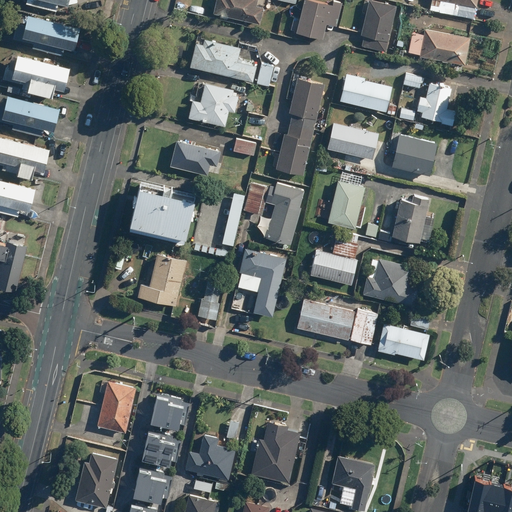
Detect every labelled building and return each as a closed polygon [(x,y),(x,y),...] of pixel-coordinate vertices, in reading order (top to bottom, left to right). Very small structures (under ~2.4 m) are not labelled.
[(73,0),(26,0),(26,2),(60,11),(62,0),(69,0),(73,1),(73,0)] [(260,0),(219,0),(217,9),(262,21),(267,4),(260,2),(260,0)] [(337,0),(306,0),(299,31),(326,37),(329,21),(341,24),(346,2),(337,0)] [(399,2),(384,0),(369,0),(364,32),(367,33),(365,45),(391,50),(399,2)] [(480,0),(437,0),(436,9),(477,16),(480,0)] [(25,6),(16,35),(36,41),(35,45),(65,54),(68,44),(79,47),(86,24),(25,6)] [(422,55),(469,62),(473,34),(426,27),(425,33),(413,31),(410,50),(423,51),(422,55)] [(246,56),(243,56),(245,44),(197,34),(191,65),(256,78),(259,62),(245,60),(246,56)] [(11,47),(4,75),(20,79),(19,84),(34,88),(34,86),(59,92),(61,84),(69,86),(74,62),(11,47)] [(277,64),(265,61),(260,81),(272,84),(277,64)] [(348,72),(342,97),(389,109),(396,83),(348,72)] [(407,72),(405,81),(422,86),(424,76),(407,72)] [(299,73),(291,108),(319,114),(327,80),(299,73)] [(450,105),(455,83),(432,79),(429,94),(421,92),(418,107),(425,108),(424,115),(456,122),(459,107),(450,105)] [(237,86),(207,80),(203,98),(197,97),(193,118),(230,125),(233,110),(239,112),(243,93),(236,91),(237,86)] [(0,116),(16,121),(15,127),(46,135),(49,124),(61,128),(66,106),(12,92),(10,102),(0,99),(0,116)] [(402,106),(401,114),(417,117),(418,109),(402,106)] [(335,119),(329,145),(375,155),(381,129),(335,119)] [(316,128),(293,123),(292,130),(286,129),(278,166),(306,173),(316,128)] [(403,130),(394,162),(433,172),(442,139),(403,130)] [(54,144),(2,131),(0,139),(0,159),(5,161),(4,167),(37,176),(40,165),(49,167),(54,144)] [(238,136),(235,148),(256,152),(259,141),(238,136)] [(178,137),(172,162),(209,171),(212,161),(221,163),(224,148),(178,137)] [(0,209),(21,214),(23,204),(35,207),(41,185),(0,174),(0,209)] [(360,187),(362,179),(337,175),(328,224),(356,229),(364,187),(360,187)] [(143,176),(130,225),(195,242),(207,193),(143,176)] [(265,213),(272,182),(252,177),(244,208),(265,213)] [(307,186),(278,179),(272,201),(280,203),(272,236),(293,241),(307,186)] [(233,214),(242,216),(246,196),(228,193),(225,209),(234,211),(233,214)] [(395,238),(422,243),(423,238),(431,240),(435,216),(427,215),(430,197),(414,194),(413,201),(401,199),(395,238)] [(359,259),(357,259),(360,244),(358,244),(360,236),(338,231),(333,254),(317,250),(312,276),(354,286),(359,259)] [(11,240),(0,237),(0,270),(4,271),(2,279),(21,284),(32,238),(13,234),(11,240)] [(288,255),(248,246),(239,284),(261,289),(256,310),(274,314),(288,255)] [(189,256),(159,250),(152,283),(143,281),(141,295),(180,302),(189,256)] [(371,272),(366,291),(417,304),(422,285),(410,282),(415,264),(382,256),(377,274),(371,272)] [(219,276),(210,275),(206,295),(204,295),(200,313),(217,316),(222,288),(217,287),(219,276)] [(305,296),(299,325),(374,343),(381,314),(305,296)] [(381,324),(375,349),(423,360),(429,335),(381,324)] [(125,434),(136,389),(108,382),(97,427),(125,434)] [(161,390),(154,417),(184,425),(191,398),(161,390)] [(241,417),(230,416),(229,435),(240,436),(241,417)] [(259,439),(251,475),(290,484),(301,434),(288,431),(289,426),(268,421),(264,440),(259,439)] [(154,427),(147,453),(175,461),(182,435),(154,427)] [(202,449),(192,447),(187,466),(231,477),(239,447),(220,443),(222,436),(206,432),(202,449)] [(86,458),(78,497),(110,503),(120,455),(95,450),(93,460),(86,458)] [(378,461),(339,454),(335,480),(346,483),(343,502),(370,507),(378,461)] [(145,463),(137,491),(165,498),(172,470),(145,463)] [(511,511),(511,485),(473,477),(466,510),(475,511),(511,511)] [(216,511),(219,498),(192,491),(186,511),(216,511)] [(134,499),(131,511),(160,511),(162,506),(134,499)] [(237,511),(268,511),(269,509),(240,501),(237,511)]
